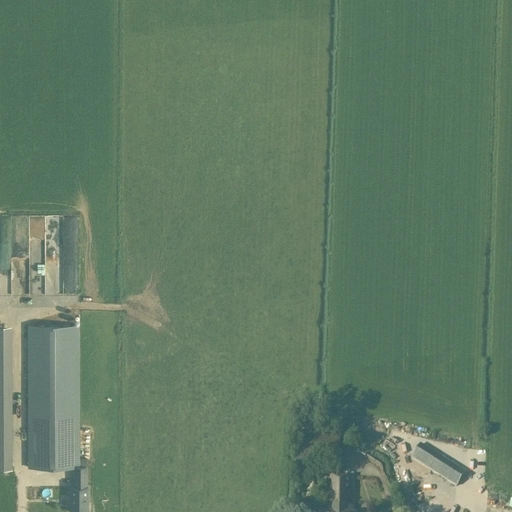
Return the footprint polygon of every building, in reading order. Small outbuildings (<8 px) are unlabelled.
[(12,263),(12,291),(41,291),(41,278),(46,278),(46,249),(39,249),(39,256),(26,256),(26,246),(30,246),(30,235),(47,235),(47,222),(54,222),(54,216),(12,216),(12,258),(22,258),(22,263),(12,263)] [(66,218),(65,239),(66,239),(66,246),(78,246),(79,218),(66,218)] [(0,467),(13,468),(12,325),(0,324),(0,467)] [(28,467),(74,467),(75,487),(71,487),(71,511),(88,511),(88,487),(86,487),(86,466),(79,466),(79,458),(79,325),(27,325),(28,467)] [(297,463),(317,466),(336,469),(341,436),(312,432),(312,431),(302,429),(297,463)] [(421,445),(412,459),(456,487),(465,473),(421,445)] [(337,494),(337,479),(325,479),(324,507),(325,507),(324,511),(340,511),(340,494),(337,494)] [(353,511),(354,479),(337,479),(337,494),(340,494),(340,511),(353,511)]
